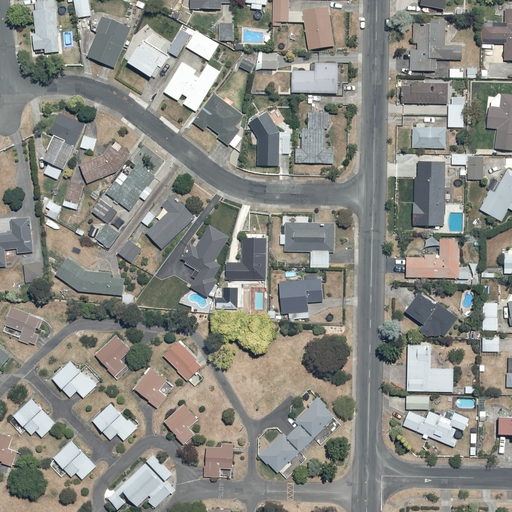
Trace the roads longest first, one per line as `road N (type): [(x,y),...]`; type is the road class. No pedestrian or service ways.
road 1 (residential): [(20,80),(101,92),(231,185),(373,195)]
road 2 (tertiary): [(373,195),(367,474)]
road 3 (tertiary): [(377,0),(373,195)]
road 4 (residential): [(367,474),(511,478)]
